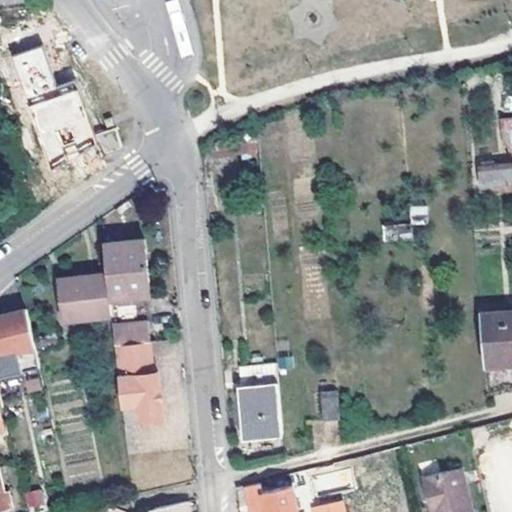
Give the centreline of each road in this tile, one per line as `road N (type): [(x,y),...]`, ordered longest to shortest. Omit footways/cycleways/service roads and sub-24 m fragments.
road 1 (residential): [(176,147),(217,511)]
road 2 (residential): [(0,272),(176,147)]
road 3 (residential): [(70,0),(142,86),(176,147)]
